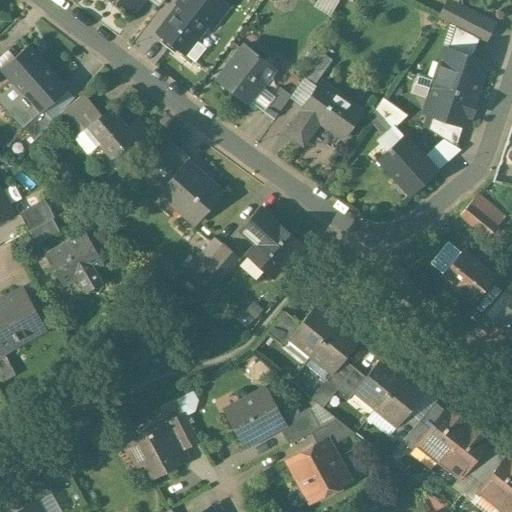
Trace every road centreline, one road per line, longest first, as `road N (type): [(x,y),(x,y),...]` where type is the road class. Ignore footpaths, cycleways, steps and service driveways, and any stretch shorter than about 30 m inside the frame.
road 1 (residential): [(368,252),(346,226),(39,0)]
road 2 (residential): [(511,73),(470,180),(368,252)]
road 3 (residential): [(511,372),(368,252)]
